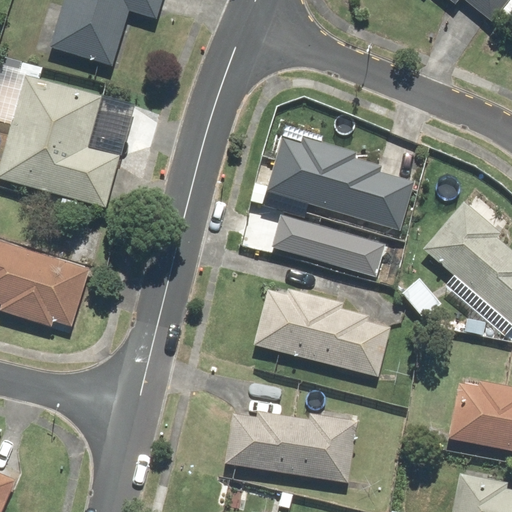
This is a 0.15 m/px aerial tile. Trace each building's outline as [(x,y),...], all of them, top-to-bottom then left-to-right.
[(155,25),(162,0),(65,0),(50,52),(108,70),(124,16),(155,25)] [(489,30),(511,1),(511,0),(441,0),(451,8),(456,2),(489,30)] [(86,157),(101,101),(23,79),(0,164),(0,188),(105,217),(119,166),(86,157)] [(295,145),(277,140),(261,194),(400,235),(416,180),(353,162),(355,153),(298,136),(295,145)] [(511,255),(495,241),(499,235),(462,203),(419,253),(511,333),(511,332),(511,255)] [(0,248),(0,312),(67,334),(86,276),(0,248)] [(363,317),(335,310),(337,304),(295,293),(293,300),(266,293),(252,348),(280,356),(274,377),(288,381),(294,359),(375,380),(388,330),(361,323),(363,317)] [(511,386),(460,377),(448,439),(511,451),(511,386)] [(254,421),(228,417),(220,468),(343,486),(352,423),(308,416),(307,424),(255,416),(254,421)] [(504,486),(455,477),(448,511),(511,511),(511,495),(502,493),(504,486)] [(0,511),(11,486),(0,480),(0,511)]
